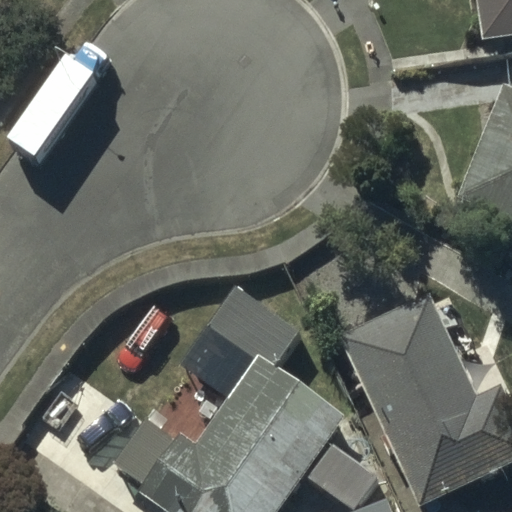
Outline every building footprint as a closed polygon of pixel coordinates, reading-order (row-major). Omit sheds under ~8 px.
[(511,0),(479,0),(485,44),(511,40),(511,0)] [(511,90),(508,89),(463,204),(511,223),(511,90)] [(281,511),(342,419),(284,382),(316,331),(237,281),(179,372),(237,410),(202,464),(145,427),(110,480),(159,511),(281,511)] [(511,471),(511,398),(508,388),(481,400),(435,293),(342,333),(419,511),(511,471)] [(336,511),(362,511),(379,489),(336,459),(311,494),(336,511)]
